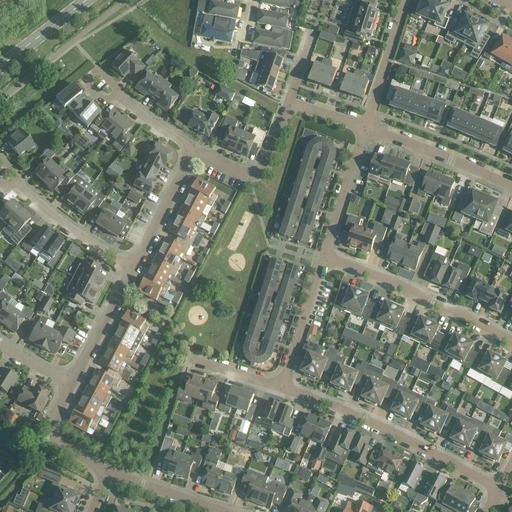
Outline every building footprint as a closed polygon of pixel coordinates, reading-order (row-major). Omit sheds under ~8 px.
[(211,0),(211,1),(209,14),(237,19),(240,7),(224,4),(224,0),(211,0)] [(262,0),(262,3),(290,9),(290,5),(300,7),(301,0),(262,0)] [(374,9),(376,0),(355,0),(344,38),(344,37),(344,38),(363,44),(365,38),(367,39),(368,36),(372,37),(379,13),(375,12),(376,9),(374,9)] [(423,18),(429,21),(437,1),(435,1),(435,0),(423,0),(420,9),(415,7),(411,17),(421,21),(423,18)] [(437,1),(429,21),(436,23),(435,27),(445,31),(449,21),(444,19),(449,6),(445,5),(446,2),(440,0),(439,0),(439,2),(437,1)] [(277,8),(276,14),(260,11),(258,23),(286,29),(288,16),(289,11),(277,8)] [(203,25),(200,38),(221,42),(231,44),(233,36),(234,32),(236,22),(216,18),(205,15),(203,25)] [(456,40),(465,44),(477,21),(475,20),(476,18),(470,15),(469,17),(466,16),(460,27),(454,24),(445,40),(454,44),(456,40)] [(477,21),(465,44),(474,49),(482,53),(488,40),(487,40),(482,37),(485,31),(488,27),(485,25),(486,23),(480,20),(479,22),(477,21)] [(330,25),(328,33),(337,36),(339,28),(330,25)] [(256,31),(254,43),(290,50),(293,33),(273,29),(272,34),(256,31)] [(337,37),(322,32),(319,39),(334,44),(335,43),(336,38),(337,37)] [(145,35),(139,41),(143,45),(147,44),(151,41),(145,35)] [(442,45),(445,39),(439,36),(436,43),(442,45)] [(493,55),(504,62),(511,48),(511,42),(503,37),(497,47),(491,44),(484,57),(490,61),(493,55)] [(360,45),(354,43),(352,49),(358,51),(360,45)] [(262,52),(259,63),(280,70),(283,60),(286,52),(264,48),(262,52)] [(415,59),(416,55),(404,50),(399,62),(412,67),(415,59)] [(116,62),(111,67),(123,78),(128,73),(134,79),(144,68),(135,60),(134,61),(125,53),(121,57),(119,57),(116,60),(116,62)] [(416,55),(415,59),(419,61),(418,63),(421,64),(423,58),(416,55)] [(152,57),(145,65),(147,67),(154,59),(152,57)] [(174,69),(178,63),(172,59),(170,62),(170,66),(174,69)] [(320,84),(329,60),(325,59),(321,65),(315,63),(309,80),(320,84)] [(485,62),(480,59),(476,67),(481,69),(485,62)] [(332,62),(329,60),(320,84),(331,88),(337,71),(332,69),(332,62)] [(256,71),(255,73),(259,75),(276,81),(280,70),(259,63),(256,71)] [(432,65),(430,72),(437,74),(439,68),(432,65)] [(439,68),(437,74),(447,77),(449,70),(440,67),(439,68)] [(341,92),(352,96),(361,71),(357,70),(353,76),(347,74),(341,92)] [(240,71),(237,79),(243,82),(246,73),(240,71)] [(361,71),(352,96),(363,99),(369,82),(363,80),(364,73),(361,71)] [(152,99),(165,82),(159,78),(155,82),(146,74),(134,89),(145,97),(146,95),(152,99)] [(464,74),(460,81),(465,83),(469,76),(464,74)] [(259,75),(256,86),(272,92),(276,81),(259,75)] [(165,82),(152,99),(158,103),(156,106),(166,114),(177,99),(167,91),(171,87),(165,82)] [(409,94),(398,90),(400,84),(393,82),(387,99),(393,101),(391,107),(403,111),(409,94)] [(72,114),(88,102),(81,95),(73,85),(55,100),(64,110),(66,108),(72,114)] [(215,95),(230,102),(234,94),(218,87),(215,95)] [(511,91),(511,90),(507,87),(503,93),(509,96),(511,91)] [(245,98),(236,94),(233,100),(242,104),(245,98)] [(421,98),(409,94),(403,111),(415,115),(421,98)] [(433,103),(421,98),(415,115),(427,120),(433,103)] [(433,103),(427,120),(439,124),(440,121),(445,123),(452,104),(435,98),(433,103)] [(88,102),(72,114),(78,120),(87,128),(100,113),(91,105),(88,102)] [(460,132),(467,116),(455,111),(448,127),(460,132)] [(105,140),(109,135),(121,120),(112,112),(106,118),(101,114),(89,129),(97,135),(97,136),(99,138),(101,139),(102,140),(103,140),(105,140)] [(188,128),(209,138),(219,118),(208,113),(206,118),(196,113),(188,128)] [(472,137),(479,121),(467,116),(460,132),(472,137)] [(479,121),(472,137),(484,142),(491,126),(485,123),(487,119),(481,116),(479,121)] [(236,151),(243,134),(235,130),(238,122),(227,117),(221,130),(217,140),(224,143),(223,146),(236,151)] [(58,119),(53,125),(57,129),(62,123),(58,119)] [(131,128),(121,120),(109,135),(116,141),(111,147),(119,153),(131,138),(126,134),(131,128)] [(65,123),(57,130),(60,134),(68,126),(65,123)] [(484,142),(496,147),(502,131),(491,126),(484,142)] [(251,137),(243,134),(236,151),(248,157),(254,144),(261,147),(266,134),(255,129),(251,137)] [(27,154),(34,148),(19,130),(5,141),(18,157),(25,152),(27,154)] [(305,130),(302,138),(308,140),(311,132),(305,130)] [(319,161),(325,142),(323,142),(322,142),(320,142),(319,142),(317,142),(315,143),(314,144),(313,144),(311,146),(310,147),(309,149),(308,150),(307,152),(307,153),(307,155),(307,157),(302,155),(301,159),(314,164),(315,160),(319,161)] [(336,170),(337,166),(332,165),(333,164),(333,163),(334,162),(335,160),(335,158),(335,156),(335,155),(335,154),(335,152),(334,150),(333,149),(332,147),(331,146),(330,145),(329,144),(328,144),(327,143),(325,142),(319,161),(324,163),(322,166),(336,170)] [(133,147),(129,143),(123,151),(131,157),(134,153),(133,147)] [(145,166),(157,173),(162,165),(164,166),(171,154),(161,149),(156,146),(155,145),(148,158),(149,158),(145,166)] [(88,159),(92,153),(86,148),(82,154),(88,159)] [(53,156),(48,150),(36,162),(41,166),(33,174),(43,184),(57,169),(48,161),(53,156)] [(375,155),(373,162),(367,179),(377,183),(379,176),(391,180),(398,161),(385,157),(385,158),(375,155)] [(398,161),(391,180),(403,184),(410,165),(398,161)] [(311,187),(316,172),(311,171),(312,167),(299,163),(298,167),(303,169),(298,182),(311,187)] [(107,173),(116,181),(123,172),(113,164),(107,173)] [(153,181),(157,173),(145,166),(141,174),(140,174),(133,186),(149,194),(156,182),(153,181)] [(57,169),(43,184),(52,193),(54,191),(61,184),(65,188),(75,178),(67,170),(65,172),(63,175),(57,169)] [(311,187),(324,191),(328,177),(333,178),(334,174),(321,170),(320,174),(316,172),(311,187)] [(426,193),(434,197),(442,178),(429,173),(423,188),(420,187),(418,194),(425,197),(426,193)] [(74,209),(86,193),(91,187),(77,176),(65,188),(71,193),(64,202),(74,209)] [(410,177),(407,185),(413,188),(416,179),(410,177)] [(442,178),(434,197),(443,200),(441,204),(449,206),(451,199),(449,198),(455,183),(442,178)] [(198,179),(192,190),(214,202),(217,196),(213,193),(216,189),(198,179)] [(117,182),(114,187),(121,192),(125,187),(117,182)] [(302,199),(307,201),(311,187),(298,182),(294,196),(289,195),(288,199),(301,203),(302,199)] [(320,204),(324,191),(311,187),(307,201),(311,202),(310,206),(323,210),(324,206),(320,204)] [(192,190),(186,201),(204,210),(207,206),(211,208),(214,202),(192,190)] [(460,202),(452,221),(460,224),(464,215),(475,220),(485,197),(481,195),(480,193),(476,191),(474,192),(472,191),(466,205),(460,202)] [(86,193),(74,209),(83,216),(91,206),(97,211),(103,202),(106,198),(100,194),(95,200),(86,193)] [(141,198),(133,193),(129,200),(137,205),(141,198)] [(485,197),(475,220),(483,223),(479,233),(491,238),(499,219),(492,216),(498,203),(497,202),(497,200),(492,198),(490,199),(485,197)] [(409,199),(405,212),(412,215),(417,201),(409,199)] [(6,208),(0,201),(0,220),(6,226),(21,211),(11,202),(6,208)] [(110,201),(108,206),(118,210),(120,205),(110,201)] [(202,215),(204,210),(186,201),(181,211),(203,223),(206,218),(202,215)] [(97,211),(96,212),(101,215),(95,225),(106,232),(118,212),(108,206),(103,202),(97,211)] [(290,208),(286,222),(299,226),(303,212),(299,210),(300,207),(287,203),(285,207),(290,208)] [(398,203),(396,210),(403,213),(405,206),(398,203)] [(299,226),(311,230),(316,216),(320,218),(322,214),(309,210),(307,213),(303,212),(299,226)] [(10,241),(17,247),(31,231),(25,225),(30,220),(21,211),(6,226),(16,235),(10,241)] [(181,211),(175,222),(193,232),(195,227),(200,229),(203,223),(181,211)] [(349,216),(344,230),(352,233),(347,246),(348,246),(349,248),(354,250),(356,249),(359,250),(365,230),(358,228),(361,220),(349,216)] [(397,233),(402,220),(395,217),(390,230),(397,233)] [(511,233),(511,218),(510,223),(504,220),(497,233),(508,238),(511,233)] [(117,238),(124,227),(130,230),(133,225),(123,219),(121,223),(114,219),(106,232),(117,238)] [(175,222),(169,233),(178,238),(179,237),(192,245),(198,234),(193,232),(175,222)] [(275,238),(281,240),(289,242),(290,239),(294,240),(299,226),(286,222),(282,235),(277,234),(275,238)] [(212,228),(218,231),(221,225),(215,223),(212,228)] [(372,233),(365,230),(359,250),(370,254),(375,241),(382,243),(387,229),(375,225),(372,233)] [(440,230),(430,225),(423,243),(433,247),(440,230)] [(307,244),(311,230),(299,226),(294,240),(298,242),(297,245),(310,249),(312,245),(307,244)] [(35,247),(41,252),(53,236),(43,228),(34,239),(30,235),(21,247),(30,254),(35,247)] [(64,244),(53,236),(41,252),(51,259),(46,266),(52,270),(60,258),(56,255),(64,244)] [(401,266),(409,247),(400,243),(402,238),(397,236),(387,260),(401,266)] [(166,238),(161,249),(179,259),(181,255),(186,256),(192,245),(179,237),(178,238),(176,243),(166,238)] [(417,250),(409,247),(401,266),(415,271),(425,247),(419,244),(417,250)] [(161,249),(155,260),(173,269),(177,271),(178,272),(181,266),(177,263),(179,259),(161,249)] [(429,282),(441,287),(449,269),(443,266),(446,259),(434,254),(428,267),(435,269),(429,282)] [(283,261),(270,257),(269,257),(268,261),(273,263),(268,276),(281,281),(286,266),(281,265),(283,261)] [(6,258),(2,263),(14,272),(18,267),(6,258)] [(503,261),(498,258),(495,264),(501,266),(503,261)] [(175,277),(177,271),(173,269),(155,260),(150,270),(168,280),(170,276),(175,277)] [(80,265),(73,278),(99,292),(106,280),(94,274),(97,268),(84,261),(82,266),(80,265)] [(304,268),(292,265),(291,264),(290,268),(286,266),(281,281),(294,285),(295,280),(298,271),(303,272),(304,268)] [(456,272),(449,269),(441,287),(453,292),(459,279),(465,282),(471,269),(459,265),(456,272)] [(21,279),(26,272),(20,268),(15,274),(21,279)] [(150,270),(144,281),(162,290),(166,293),(167,293),(170,287),(166,284),(168,280),(150,270)] [(187,276),(192,279),(195,273),(190,271),(187,276)] [(0,290),(1,291),(9,279),(5,276),(0,281),(0,290)] [(14,276),(10,281),(16,285),(20,280),(14,276)] [(272,293),(277,295),(281,281),(268,276),(264,290),(259,289),(258,293),(271,297),(272,293)] [(66,291),(68,292),(65,298),(78,305),(81,299),(93,305),(99,292),(73,278),(66,291)] [(483,303),(491,289),(485,286),(486,285),(473,279),(464,297),(477,303),(478,301),(483,303)] [(44,287),(35,281),(32,286),(41,292),(44,287)] [(144,281),(138,292),(150,298),(156,301),(159,297),(163,298),(164,298),(167,293),(166,293),(162,290),(144,281)] [(290,298),(294,285),(281,281),(277,295),(281,296),(280,300),(293,304),(294,300),(290,298)] [(339,291),(334,307),(351,314),(352,312),(360,290),(355,288),(353,290),(350,289),(347,295),(339,291)] [(496,292),(491,289),(483,303),(489,306),(487,309),(500,315),(509,297),(496,291),(496,292)] [(361,316),(369,319),(375,305),(367,302),(369,296),(366,295),(365,292),(360,290),(352,312),(358,314),(357,315),(361,316)] [(0,306),(0,323),(3,326),(14,310),(17,305),(16,304),(11,300),(12,300),(0,292),(0,306)] [(176,298),(181,300),(184,295),(179,292),(176,298)] [(40,293),(35,300),(42,304),(46,296),(40,293)] [(167,293),(164,298),(171,303),(175,297),(167,293)] [(260,302),(256,316),(269,320),(273,306),(269,304),(270,301),(257,297),(256,301),(260,302)] [(39,310),(38,311),(45,315),(52,303),(46,299),(42,305),(39,310)] [(381,324),(387,326),(396,305),(391,303),(389,304),(385,303),(383,308),(375,305),(369,319),(377,323),(381,324)] [(269,320),(281,324),(286,310),(290,312),(292,308),(279,304),(278,307),(273,306),(269,320)] [(396,331),(404,334),(410,320),(402,317),(404,311),(401,309),(401,307),(396,305),(387,326),(392,328),(392,329),(396,331)] [(21,315),(14,310),(3,326),(14,334),(25,318),(29,321),(33,314),(25,309),(21,315)] [(140,331),(145,334),(148,328),(144,325),(146,320),(128,311),(122,322),(140,331)] [(260,333),(264,334),(269,320),(256,316),(252,330),(247,328),(246,332),(259,336),(260,333)] [(34,345),(41,349),(51,331),(44,328),(48,321),(41,317),(28,341),(34,344),(34,345)] [(416,339),(421,341),(431,321),(426,319),(424,320),(421,318),(418,324),(410,320),(404,334),(411,338),(415,340),(416,339)] [(277,338),(281,324),(269,320),(264,334),(269,336),(267,339),(281,343),(282,339),(277,338)] [(436,323),(431,321),(421,341),(426,344),(426,345),(430,347),(437,350),(444,337),(437,333),(439,327),(436,325),(436,323)] [(145,334),(140,331),(122,322),(117,333),(139,344),(142,340),(145,334)] [(329,324),(327,330),(333,333),(335,327),(329,324)] [(311,326),(308,334),(316,336),(318,328),(311,326)] [(51,331),(41,349),(49,353),(49,352),(55,355),(62,342),(69,346),(75,335),(61,328),(57,335),(51,331)] [(139,344),(117,333),(111,343),(134,355),(139,344)] [(154,339),(160,342),(163,336),(157,333),(154,339)] [(354,342),(359,344),(362,336),(357,334),(354,342)] [(449,356),(455,358),(465,338),(460,336),(458,337),(455,335),(452,341),(444,337),(437,350),(449,356)] [(255,364),(261,345),(256,344),(257,340),(244,336),(243,340),(248,342),(247,343),(246,344),(246,345),(245,346),(245,348),(245,349),(245,351),(245,352),(245,353),(245,354),(245,355),(246,357),(247,358),(247,359),(248,360),(249,361),(251,362),(252,363),(254,364),(255,364)] [(470,341),(465,338),(455,358),(460,361),(459,362),(471,368),(478,354),(470,350),(473,345),(470,343),(470,341)] [(374,341),(371,349),(376,351),(379,343),(374,341)] [(111,343),(106,354),(124,363),(126,359),(131,361),(134,355),(111,343)] [(279,347),(266,343),(265,347),(261,345),(255,364),(256,365),(257,365),(258,365),(260,365),(261,365),(262,365),(263,364),(264,364),(266,363),(267,363),(268,362),(269,361),(270,360),(271,359),(271,358),(272,357),(273,355),(273,354),(273,353),(273,352),(273,350),(278,351),(279,347)] [(310,378),(318,357),(312,355),(314,349),(305,346),(300,360),(304,365),(301,373),(304,374),(304,376),(310,378)] [(318,357),(310,378),(315,381),(316,379),(320,380),(323,372),(325,368),(330,371),(336,357),(327,353),(321,350),(318,357)] [(482,373),(487,376),(498,356),(494,353),(492,355),(488,353),(485,358),(478,354),(471,368),(482,374),(482,373)] [(109,370),(123,377),(126,371),(122,367),(124,363),(106,354),(100,365),(109,370)] [(143,360),(148,363),(151,357),(146,354),(143,360)] [(383,362),(389,364),(391,358),(385,355),(383,362)] [(424,361),(415,356),(411,365),(420,369),(424,361)] [(503,359),(498,356),(487,376),(493,379),(492,380),(503,386),(511,372),(504,368),(507,363),(503,361),(503,359)] [(335,389),(340,391),(349,370),(343,368),(346,361),(336,357),(330,371),(336,373),(331,385),(334,387),(335,389)] [(392,360),(389,366),(397,369),(400,363),(392,360)] [(366,373),(369,366),(369,365),(362,362),(360,367),(358,366),(354,373),(349,370),(340,391),(345,393),(347,392),(350,393),(355,381),(361,384),(366,373)] [(438,368),(431,365),(426,374),(433,377),(438,368)] [(413,368),(411,374),(418,378),(421,372),(413,368)] [(0,389),(6,394),(10,387),(12,388),(18,379),(3,370),(0,375),(0,389)] [(106,375),(97,370),(91,381),(109,390),(112,386),(117,388),(123,377),(109,370),(106,375)] [(511,372),(503,386),(511,390),(511,372)] [(370,404),(381,380),(366,373),(361,384),(367,386),(361,398),(365,400),(365,402),(370,404)] [(429,377),(423,373),(420,379),(426,382),(429,377)] [(191,398),(198,400),(205,380),(192,376),(188,388),(182,386),(177,399),(189,404),(191,398)] [(380,384),(370,404),(375,407),(377,405),(380,407),(386,395),(391,398),(397,385),(398,384),(383,376),(382,378),(381,380),(380,384)] [(453,379),(446,376),(443,381),(450,384),(453,379)] [(205,380),(198,400),(205,403),(203,408),(215,412),(220,399),(213,396),(217,384),(205,380)] [(91,381),(86,391),(104,401),(108,403),(109,404),(112,398),(107,394),(109,390),(91,381)] [(137,388),(133,385),(128,396),(132,398),(137,388)] [(397,400),(391,412),(395,414),(395,416),(400,418),(410,398),(412,393),(406,390),(397,385),(391,398),(397,400)] [(35,388),(33,393),(24,389),(17,401),(26,406),(26,407),(40,414),(44,406),(42,405),(48,394),(35,388)] [(232,408),(237,410),(243,392),(233,388),(228,401),(223,399),(219,410),(230,414),(232,408)] [(86,391),(80,402),(98,412),(100,408),(105,409),(106,409),(109,404),(108,403),(104,401),(86,391)] [(243,392),(237,410),(243,412),(242,414),(247,416),(245,420),(251,422),(255,411),(249,409),(251,405),(254,396),(243,392)] [(410,398),(400,418),(405,421),(407,419),(410,421),(416,409),(421,412),(427,400),(418,395),(412,393),(410,398)] [(424,430),(429,432),(439,412),(434,409),(436,404),(427,400),(421,412),(426,414),(421,426),(424,428),(424,430)] [(80,402),(75,413),(93,422),(97,424),(98,425),(101,419),(96,416),(98,412),(80,402)] [(260,427),(272,431),(281,406),(270,402),(266,411),(261,408),(254,425),(260,427)] [(118,408),(123,411),(126,406),(121,403),(118,408)] [(281,406),(272,431),(283,435),(283,436),(289,439),(295,422),(289,420),(293,411),(281,406)] [(488,406),(485,412),(491,415),(494,410),(491,408),(488,406)] [(439,412),(429,432),(434,435),(436,433),(440,435),(445,423),(450,426),(456,414),(457,412),(448,407),(447,409),(445,414),(439,412)] [(115,413),(112,419),(116,421),(119,416),(122,410),(118,408),(115,413)] [(75,413),(69,424),(84,432),(87,433),(89,429),(94,430),(98,425),(97,424),(93,422),(75,413)] [(11,414),(6,423),(13,427),(18,418),(11,414)] [(215,414),(212,421),(218,423),(220,416),(215,414)] [(468,426),(471,421),(456,414),(450,426),(456,428),(450,440),(453,442),(454,444),(459,446),(468,426)] [(299,435),(311,440),(319,420),(308,415),(299,435)] [(331,425),(319,420),(311,440),(323,445),(331,425)] [(470,423),(459,446),(464,449),(466,447),(469,449),(474,437),(480,440),(486,428),(486,426),(477,421),(476,423),(475,426),(470,423)] [(106,429),(112,432),(115,427),(109,424),(106,429)] [(485,442),(479,454),(483,456),(483,458),(488,460),(498,440),(499,438),(493,435),(495,432),(496,430),(486,426),(486,428),(480,440),(485,442)] [(238,433),(231,430),(228,439),(235,441),(238,433)] [(344,450),(350,452),(357,435),(356,436),(344,430),(341,437),(335,435),(328,452),(341,457),(344,450)] [(370,440),(357,435),(350,452),(350,451),(356,454),(353,461),(365,467),(372,450),(367,447),(370,440)] [(498,440),(488,460),(493,463),(495,461),(498,463),(503,453),(507,455),(508,456),(509,454),(511,448),(511,437),(507,435),(506,437),(504,440),(499,438),(498,440)] [(291,437),(285,454),(293,457),(299,440),(291,437)] [(174,442),(165,439),(161,452),(169,455),(163,472),(175,476),(182,456),(174,453),(176,449),(172,447),(174,442)] [(217,447),(219,441),(213,439),(211,445),(217,447)] [(320,448),(314,460),(317,461),(322,464),(328,452),(320,448)] [(385,472),(384,472),(394,453),(383,448),(381,452),(376,449),(367,468),(376,473),(376,474),(382,477),(385,472)] [(190,459),(182,456),(175,476),(188,480),(194,462),(201,464),(205,451),(198,449),(196,455),(192,454),(190,459)] [(202,485),(217,490),(223,473),(216,470),(217,466),(222,455),(210,450),(206,462),(203,469),(207,471),(202,485)] [(260,452),(254,455),(257,461),(263,459),(260,452)] [(404,459),(394,453),(384,472),(385,472),(390,475),(388,479),(400,485),(409,467),(401,464),(404,459)] [(277,459),(274,468),(281,470),(284,462),(277,459)] [(317,461),(313,470),(318,472),(322,464),(317,461)] [(412,464),(402,484),(409,488),(407,490),(408,499),(414,502),(420,489),(415,487),(420,477),(424,470),(421,468),(421,466),(415,463),(414,465),(412,464)] [(304,470),(298,467),(294,476),(300,478),(304,470)] [(240,483),(244,473),(233,468),(230,476),(223,473),(217,490),(231,496),(236,482),(240,483)] [(37,474),(35,476),(49,482),(53,473),(42,469),(37,474)] [(258,505),(265,486),(258,484),(261,478),(247,473),(240,490),(248,493),(246,500),(258,505)] [(414,502),(424,507),(429,498),(436,501),(446,481),(435,475),(426,491),(421,488),(414,502)] [(347,480),(345,485),(355,490),(357,484),(347,480)] [(73,508),(74,505),(74,506),(75,506),(76,506),(77,506),(77,505),(78,505),(79,504),(79,503),(79,502),(79,501),(79,500),(78,499),(77,499),(76,499),(78,494),(52,483),(50,488),(58,492),(54,500),(73,508)] [(272,489),(265,486),(258,505),(270,510),(272,503),(281,506),(288,489),(274,483),(272,489)] [(357,484),(355,490),(360,492),(363,486),(357,484)] [(355,491),(340,485),(337,493),(352,498),(355,491)] [(443,506),(454,511),(465,492),(458,488),(457,490),(452,488),(451,489),(445,486),(434,506),(441,510),(443,506)] [(383,489),(379,498),(387,502),(392,493),(383,489)] [(302,511),(306,504),(299,501),(302,495),(290,490),(284,504),(290,507),(287,511),(302,511)] [(472,496),(465,492),(454,511),(476,511),(480,505),(474,502),(475,500),(471,498),(472,496)] [(324,511),(328,505),(310,496),(306,504),(302,511),(324,511)] [(349,504),(345,511),(370,511),(372,508),(358,503),(358,500),(351,498),(349,504)] [(74,511),(75,511),(74,511),(74,510),(73,510),(72,509),(73,508),(54,500),(51,509),(39,504),(35,511),(74,511)] [(401,504),(394,501),(391,506),(399,509),(401,504)] [(382,511),(385,506),(377,502),(374,508),(382,511)]
